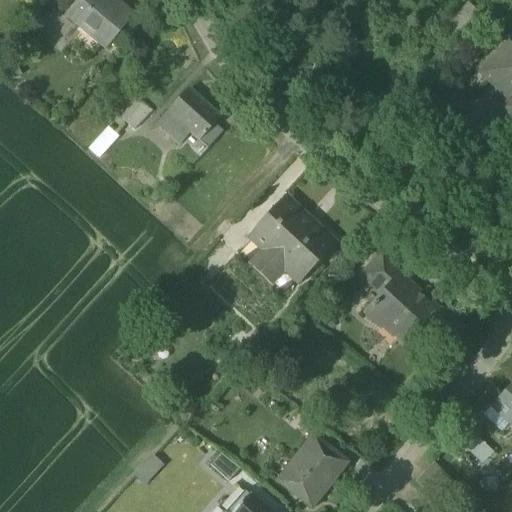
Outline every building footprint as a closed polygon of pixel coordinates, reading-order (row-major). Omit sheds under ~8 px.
[(133,17),(112,0),(105,0),(104,0),(76,0),(74,3),(77,5),(66,17),(79,28),(83,23),(109,44),(105,49),(106,50),(133,17)] [(484,23),(468,8),(447,31),(463,46),(484,23)] [(286,57),(280,35),(268,38),(275,61),(286,57)] [(511,43),(481,76),(511,103),(511,117),(511,119),(511,43)] [(446,85),(427,105),(447,125),(466,104),(446,85)] [(220,119),(189,91),(157,126),(179,146),(190,134),(199,142),(214,125),(220,119)] [(144,104),(125,123),(134,131),(152,112),(144,104)] [(214,125),(199,142),(208,150),(223,133),(214,125)] [(332,245),(287,203),(253,241),(266,253),(254,266),(272,282),(284,269),(298,282),(311,268),(307,264),(315,255),(319,259),(332,245)] [(396,268),(382,255),(364,276),(378,288),(392,273),(396,268)] [(419,297),(392,273),(378,288),(385,295),(377,305),(376,304),(372,308),(373,309),(369,313),(369,316),(379,325),(383,325),(387,320),(400,332),(397,335),(410,347),(422,333),(431,333),(430,325),(439,315),(427,305),(427,296),(419,297)] [(511,386),(491,409),(509,426),(511,423),(511,386)] [(331,436),(307,417),(299,427),(313,439),(323,446),(331,436)] [(323,446),(313,439),(278,483),(311,509),(346,465),(323,446)] [(211,467),(228,483),(240,470),(221,456),(211,467)] [(161,467),(152,459),(144,467),(153,476),(161,467)] [(432,464),(413,482),(433,502),(452,484),(432,464)] [(144,467),(136,476),(144,485),(153,476),(144,467)] [(234,511),(269,511),(250,495),(234,511)]
